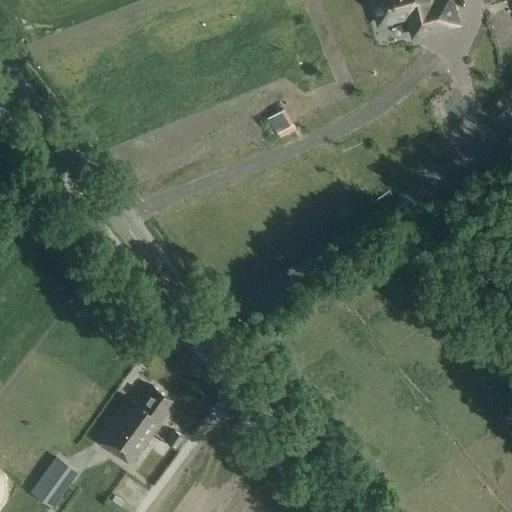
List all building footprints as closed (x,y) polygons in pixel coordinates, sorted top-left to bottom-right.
[(374,0),(381,23),(410,15),(415,34),(458,23),(451,0),(434,0),(435,0),(434,0),(374,0)] [(264,129),(238,147),(247,160),(193,196),(201,209),(282,154),(264,129)] [(166,409),(172,400),(154,387),(140,405),(130,397),(98,439),(131,463),(169,411),(166,409)] [(175,448),(184,438),(175,431),(166,441),(175,448)] [(55,507),(80,474),(56,455),(31,489),(55,507)]
